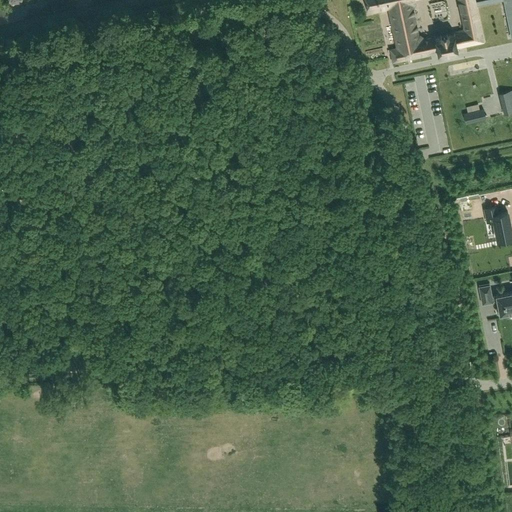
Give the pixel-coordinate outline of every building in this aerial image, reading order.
[(365,0),(368,11),(387,7),(396,47),(389,48),(392,61),(429,53),(429,50),(437,48),(438,56),(459,52),(458,46),(483,40),(474,0),(365,0)] [(511,38),(511,0),(502,0),(510,37),(511,39),(511,38)] [(504,114),(511,111),(511,90),(499,93),(504,114)] [(466,123),(485,118),(483,109),(463,113),(466,123)] [(487,222),(493,220),(496,237),(497,237),(498,240),(511,237),(511,234),(507,211),(498,213),(496,206),(484,209),(487,222)] [(511,316),(511,291),(495,295),(496,297),(492,298),(489,285),(479,287),(482,304),(493,302),(493,301),(496,300),(499,314),(509,312),(510,317),(511,316)]
